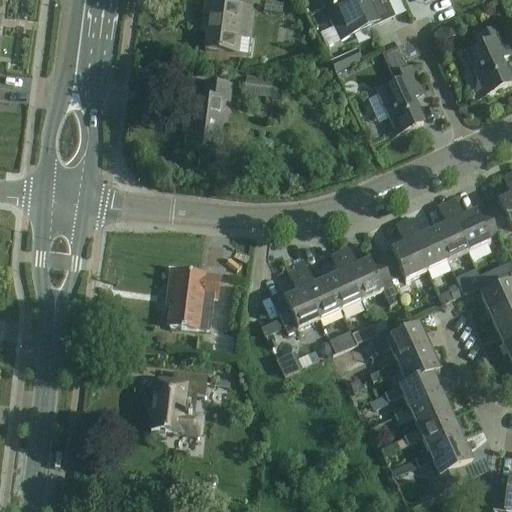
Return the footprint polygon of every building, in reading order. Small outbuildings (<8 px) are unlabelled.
[(201,23),(207,24),(204,51),(237,56),(239,39),(246,40),(250,9),(242,8),(243,4),(256,5),(257,0),(228,0),(228,2),(230,2),(229,7),(204,4),(201,23)] [(393,17),(385,0),(346,0),(325,10),(340,43),(366,31),(366,29),(393,17)] [(453,27),(443,32),(447,42),(457,37),(453,27)] [(481,94),(473,98),(475,102),(509,87),(498,63),(509,58),(497,30),(486,35),(489,44),(464,55),(481,94)] [(331,65),(336,77),(362,65),(356,53),(331,65)] [(394,133),(385,137),(387,142),(421,127),(410,102),(422,97),(409,70),(397,75),(401,84),(376,94),(394,133)] [(270,100),(272,84),(246,81),(244,97),(270,100)] [(218,137),(222,103),(227,103),(229,88),(204,84),(202,100),(193,99),(186,150),(199,152),(198,161),(219,163),(222,138),(218,137)] [(511,235),(511,178),(511,177),(502,181),(511,199),(497,205),(498,206),(487,211),(498,234),(509,230),(511,236),(511,235)] [(498,234),(487,211),(476,216),(476,215),(463,221),(455,202),(446,206),(468,256),(490,246),(487,239),(498,234)] [(468,256),(446,206),(437,210),(445,229),(433,234),(447,265),(468,256)] [(447,265),(433,234),(421,240),(413,221),(404,225),(426,275),(447,265)] [(426,275),(404,225),(395,229),(403,248),(390,254),(391,254),(380,259),(391,283),(401,278),(404,285),(426,275)] [(356,269),(348,251),(339,255),(361,305),(383,295),(390,311),(401,306),(391,283),(380,259),(369,264),(369,263),(356,269)] [(361,305),(339,255),(330,259),(338,277),(326,283),(340,314),(361,305)] [(511,271),(509,266),(501,270),(505,280),(511,277),(511,271)] [(319,324),(297,274),(294,267),(285,271),(296,296),(283,302),(284,303),(273,308),(284,332),(294,327),(297,333),(319,324)] [(340,314),(326,283),(314,288),(306,270),(297,274),(319,324),(340,314)] [(204,278),(171,273),(166,310),(171,310),(169,330),(197,333),(209,335),(213,302),(217,303),(220,279),(204,277),(204,278)] [(477,275),(456,284),(458,288),(462,299),(463,300),(481,291),(484,290),(477,275)] [(511,277),(505,280),(484,290),(481,291),(484,299),(481,300),(491,323),(511,313),(511,277)] [(458,288),(450,291),(455,302),(462,299),(458,288)] [(511,313),(491,323),(501,345),(511,340),(511,313)] [(429,352),(419,330),(413,332),(410,325),(368,344),(375,359),(390,352),(396,365),(397,367),(429,352)] [(361,335),(352,339),(356,348),(365,344),(361,335)] [(272,337),(266,340),(268,346),(275,344),(275,343),(272,337)] [(511,340),(501,345),(511,367),(511,366),(511,340)] [(320,350),(319,353),(321,357),(325,359),(329,357),(330,352),(328,348),(324,347),(320,350)] [(277,356),(279,368),(295,364),(292,352),(277,356)] [(439,375),(429,352),(397,367),(396,365),(382,372),(386,381),(400,374),(407,388),(407,389),(432,378),(439,375)] [(152,395),(148,432),(193,438),(196,420),(179,418),(182,396),(202,398),(204,381),(174,377),(173,384),(157,382),(155,395),(152,395)] [(442,399),(432,378),(407,389),(407,388),(400,391),(400,390),(384,397),(388,406),(403,399),(409,412),(410,414),(442,399)] [(384,399),(371,405),(375,414),(388,408),(384,399)] [(452,421),(442,399),(410,414),(409,412),(394,419),(398,428),(413,421),(419,434),(420,436),(452,421)] [(462,443),(452,421),(420,436),(419,434),(404,441),(405,442),(381,453),(384,461),(423,443),(429,456),(430,458),(462,443)] [(472,466),(462,443),(430,458),(429,456),(414,463),(418,471),(432,465),(439,480),(432,483),(439,498),(467,485),(461,471),(472,466)]
